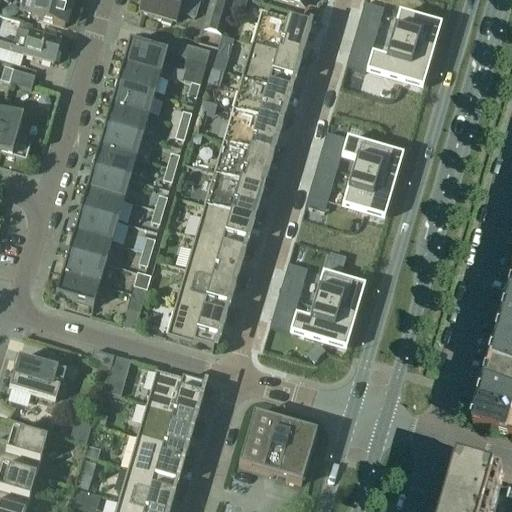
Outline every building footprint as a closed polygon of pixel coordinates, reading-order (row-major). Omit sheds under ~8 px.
[(70,12),(28,0),(22,0),(19,13),(31,17),(30,19),(65,29),(66,26),(68,24),(71,16),(69,14),(70,12)] [(28,0),(70,12),(70,11),(73,9),(75,1),(74,0),(28,0)] [(178,0),(144,0),(144,2),(141,3),(139,11),(141,13),(140,16),(162,22),(161,25),(170,28),(171,25),(174,26),(177,16),(194,21),(198,7),(181,2),(181,1),(178,0)] [(314,0),(315,0),(278,0),(278,1),(303,9),(305,0),(314,0)] [(364,8),(362,15),(367,17),(366,20),(380,24),(383,14),(364,8)] [(208,12),(204,27),(223,33),(228,18),(208,12)] [(261,15),(251,49),(298,62),(298,61),(301,52),(304,53),(311,30),(307,29),(261,15)] [(398,16),(389,48),(428,59),(431,60),(440,28),(398,16)] [(0,63),(17,68),(20,58),(53,68),(60,45),(29,36),(17,32),(13,45),(0,40),(0,63)] [(172,56),(205,65),(209,52),(175,43),(172,56)] [(221,43),(217,56),(228,59),(232,46),(221,43)] [(122,66),(160,78),(161,75),(168,77),(171,69),(164,67),(167,56),(129,45),(122,66)] [(371,57),(366,76),(422,92),(431,60),(428,59),(389,48),(385,61),(371,57)] [(298,61),(298,62),(251,49),(241,81),(288,94),(291,84),(295,85),(301,63),(298,61)] [(348,61),(346,68),(366,73),(369,63),(355,59),(354,63),(348,61)] [(122,66),(116,87),(154,99),(160,78),(122,66)] [(0,84),(9,87),(13,73),(3,70),(0,80),(0,84)] [(212,72),(207,87),(219,91),(224,76),(212,72)] [(34,80),(13,73),(9,87),(30,94),(34,80)] [(241,81),(232,113),(279,127),(279,126),(282,116),(285,117),(292,95),(288,94),(241,81)] [(198,89),(189,86),(186,98),(195,101),(198,89)] [(110,108),(148,120),(154,99),(116,87),(110,108)] [(110,108),(104,130),(142,141),(148,120),(110,108)] [(181,113),(177,128),(186,131),(190,116),(181,113)] [(279,126),(279,127),(232,113),(223,145),(269,159),(270,158),(272,149),(276,150),(283,127),(279,126)] [(23,122),(1,115),(0,118),(0,156),(26,164),(32,142),(18,138),(23,122)] [(183,144),(186,131),(177,128),(174,141),(183,144)] [(98,151),(136,162),(142,141),(104,130),(98,151)] [(325,139),(323,145),(329,147),(328,151),(342,155),(345,145),(325,139)] [(346,142),(341,161),(354,165),(350,178),(351,178),(390,190),(393,191),(402,159),(346,142)] [(223,145),(213,177),(260,191),(263,181),(267,182),(273,159),(270,158),(269,159),(223,145)] [(98,151),(92,172),(130,183),(136,162),(98,151)] [(169,155),(165,170),(174,173),(178,158),(169,155)] [(174,173),(165,170),(161,183),(170,186),(174,173)] [(86,193),(124,204),(130,183),(92,172),(86,193)] [(260,191),(213,177),(204,210),(251,223),(254,213),(257,214),(264,192),(260,191)] [(350,178),(341,210),(384,223),(393,191),(390,190),(351,178),(350,178)] [(310,191),(308,198),(328,204),(331,194),(317,190),(316,193),(310,191)] [(86,193),(79,214),(118,225),(124,204),(86,193)] [(157,198),(153,213),(162,215),(166,200),(157,198)] [(204,210),(194,242),(241,256),(241,255),(244,245),(248,246),(254,224),(251,223),(204,210)] [(162,215),(153,213),(149,225),(158,228),(162,215)] [(73,235),(112,246),(118,225),(79,214),(73,235)] [(67,256),(105,267),(112,246),(73,235),(67,256)] [(145,240),(140,254),(150,257),(154,243),(145,240)] [(241,255),(241,256),(194,242),(185,274),(232,288),(232,287),(235,277),(238,279),(245,256),(241,255)] [(146,270),(150,257),(140,254),(137,268),(146,270)] [(67,256),(61,277),(99,288),(105,267),(67,256)] [(287,269),(285,276),(291,278),(290,281),(304,285),(307,275),(287,269)] [(185,274),(175,306),(222,320),(222,319),(225,310),(229,311),(235,288),(232,287),(232,288),(185,274)] [(133,291),(145,294),(149,280),(136,276),(130,297),(131,297),(133,291)] [(93,310),(99,288),(61,277),(55,299),(93,310)] [(322,277),(312,309),(313,309),(352,320),(355,321),(364,289),(322,277)] [(131,297),(130,297),(126,310),(139,314),(145,294),(133,291),(131,297)] [(222,319),(222,320),(175,306),(166,339),(213,353),(216,342),(219,343),(226,320),(222,319)] [(294,318),(289,337),(345,353),(355,321),(352,320),(313,309),(312,309),(308,323),(294,318)] [(272,322),(270,329),(289,334),(292,324),(279,320),(278,324),(272,322)] [(511,321),(505,320),(499,340),(511,344),(511,321)] [(511,344),(499,340),(492,363),(511,369),(511,344)] [(111,371),(114,360),(93,354),(90,365),(111,371)] [(62,376),(66,364),(40,356),(37,369),(16,362),(12,373),(15,374),(10,392),(54,405),(59,387),(62,388),(65,377),(62,376)] [(511,369),(492,363),(486,384),(511,391),(511,369)] [(155,376),(146,408),(192,422),(202,389),(155,376)] [(511,391),(486,384),(480,405),(511,414),(511,391)] [(104,395),(119,400),(122,390),(106,385),(104,395)] [(511,414),(480,405),(473,429),(511,439),(511,414)] [(192,422),(146,408),(136,441),(183,454),(192,422)] [(253,418),(239,464),(238,469),(301,488),(316,437),(253,418)] [(69,419),(63,440),(85,446),(91,425),(69,419)] [(0,471),(35,481),(46,443),(11,434),(8,446),(0,443),(0,471),(0,472),(0,471)] [(136,441),(127,473),(174,487),(183,454),(136,441)] [(476,511),(479,503),(488,472),(459,463),(444,511),(476,511)] [(0,510),(6,511),(25,511),(35,481),(0,471),(0,472),(0,510)] [(488,472),(479,503),(494,507),(503,476),(488,472)] [(140,511),(166,511),(174,487),(127,473),(118,505),(140,511)] [(492,511),(494,507),(479,503),(476,511),(492,511)]
